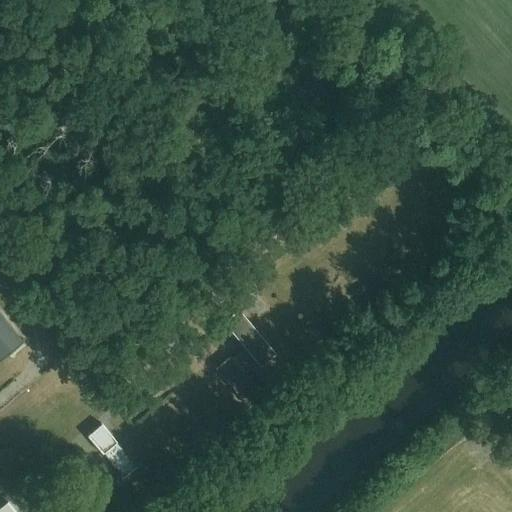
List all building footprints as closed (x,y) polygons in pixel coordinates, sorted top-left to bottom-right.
[(230,360),(216,372),(248,408),(262,396),(241,373),(255,361),(261,367),(274,355),(237,313),(224,325),(249,354),(235,366),(230,360)] [(0,358),(21,341),(0,314),(0,358)] [(217,420),(192,441),(205,456),(230,436),(217,420)] [(100,423),(87,435),(123,479),(137,468),(100,423)] [(471,447),(491,465),(503,451),(484,433),(471,447)] [(15,511),(7,502),(0,507),(0,511),(15,511)]
